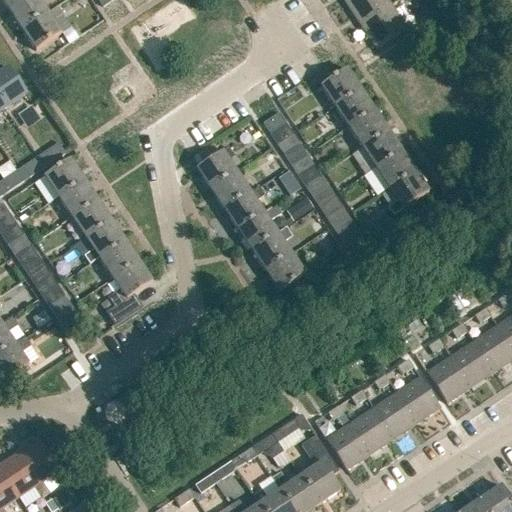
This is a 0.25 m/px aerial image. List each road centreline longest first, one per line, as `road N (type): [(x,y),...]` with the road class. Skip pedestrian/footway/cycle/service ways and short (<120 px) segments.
road 1 (residential): [(64,407),(186,326),(155,136),(283,49)]
road 2 (residential): [(384,511),(511,425)]
road 3 (residential): [(135,511),(64,407)]
